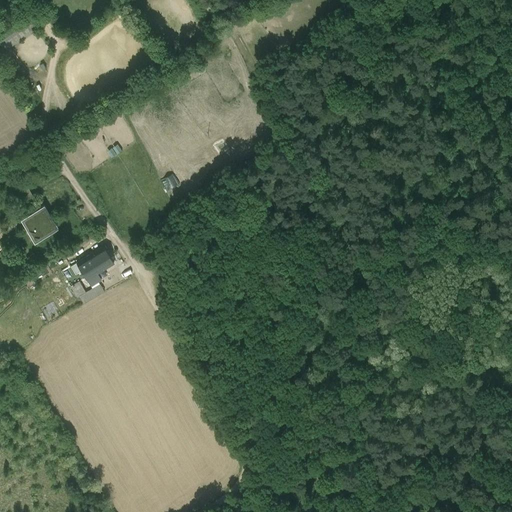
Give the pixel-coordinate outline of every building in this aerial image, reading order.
[(28,18),(0,37),(0,51),(5,59),(40,35),(28,18)] [(108,155),(113,162),(121,157),(117,150),(108,155)] [(37,209),(30,197),(20,202),(27,215),(37,209)] [(44,215),(25,226),(36,244),(54,234),(44,215)] [(98,243),(90,249),(95,257),(104,252),(98,243)] [(114,270),(104,253),(91,261),(101,277),(114,270)] [(91,261),(78,269),(88,285),(95,281),(101,277),(91,261)] [(95,281),(88,285),(92,291),(99,287),(95,281)] [(87,298),(80,287),(71,292),(77,304),(80,302),(87,298)] [(87,298),(80,302),(85,309),(105,298),(101,290),(87,298)]
